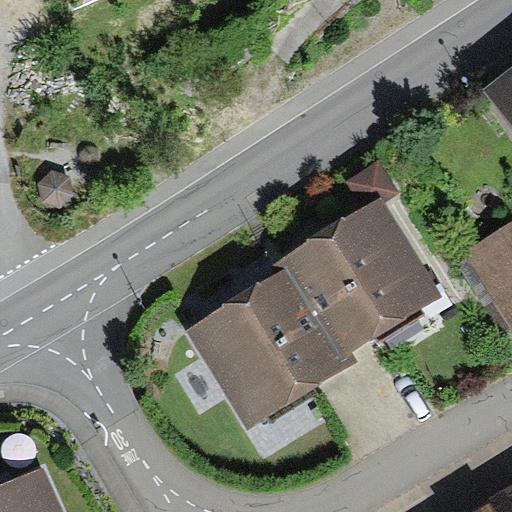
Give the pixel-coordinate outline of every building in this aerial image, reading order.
[(511,82),(488,101),(511,131),(511,82)] [(367,215),(384,205),(398,198),(381,168),(351,185),(367,215)] [(236,310),(189,339),(248,437),(364,368),(358,358),(445,307),(384,205),(367,215),(337,233),(270,273),(278,285),(236,310)] [(511,230),(466,257),(510,334),(511,333),(511,230)] [(0,511),(62,511),(46,477),(0,498),(0,511)] [(511,511),(511,502),(505,507),(496,511),(511,511)]
